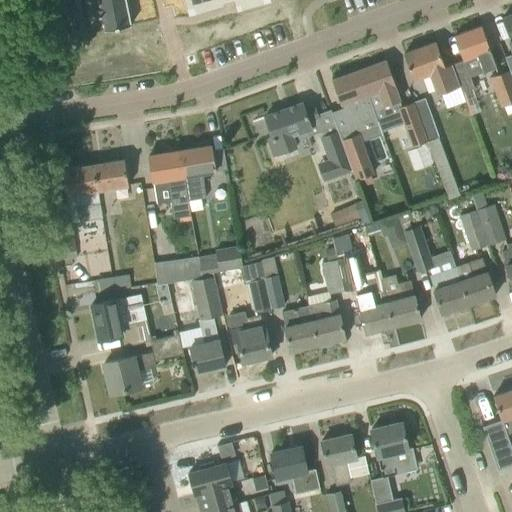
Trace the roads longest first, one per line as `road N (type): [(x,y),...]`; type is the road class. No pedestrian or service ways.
road 1 (unclassified): [(0,123),(178,94),(437,0)]
road 2 (residential): [(153,442),(427,371)]
road 3 (unclassified): [(0,216),(60,466)]
road 4 (residential): [(475,511),(427,371)]
